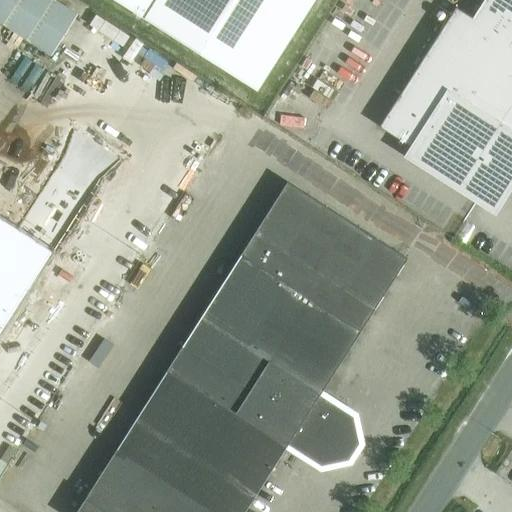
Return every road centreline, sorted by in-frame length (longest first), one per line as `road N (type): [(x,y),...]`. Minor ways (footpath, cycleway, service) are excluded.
road 1 (unknown): [(97,53),(0,203)]
road 2 (unclassified): [(428,511),(511,382)]
